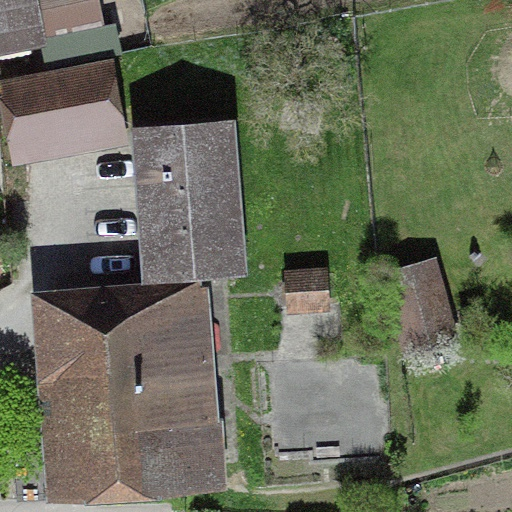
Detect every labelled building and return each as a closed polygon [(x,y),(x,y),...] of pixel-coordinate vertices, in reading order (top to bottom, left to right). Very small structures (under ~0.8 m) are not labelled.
[(0,0),(0,45),(32,39),(24,0),(0,0)] [(104,27),(98,0),(87,0),(39,10),(45,39),(104,27)] [(12,95),(23,155),(79,144),(80,150),(117,143),(105,77),(12,95)] [(223,126),(145,131),(155,290),(43,298),(51,407),(13,410),(18,479),(211,467),(198,272),(233,269),(223,126)] [(451,340),(429,263),(390,274),(412,351),(451,340)] [(325,274),(288,276),(290,306),(326,304),(325,274)]
